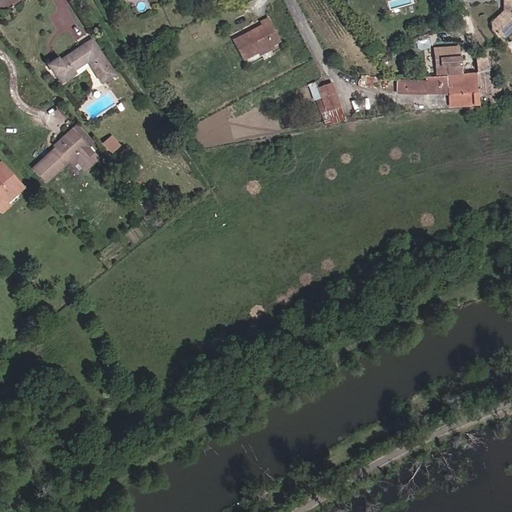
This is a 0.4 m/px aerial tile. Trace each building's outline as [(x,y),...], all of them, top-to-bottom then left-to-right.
[(497,35),(502,35),(511,25),(511,0),(504,0),(507,0),(507,9),(502,9),(491,21),(490,25),(491,29),(494,32),(497,35)] [(273,20),(265,24),(266,27),(234,43),(243,62),(283,41),(273,20)] [(91,42),(60,65),(57,61),(48,68),(56,79),(58,78),(63,85),(75,76),(73,73),(87,63),(102,84),(115,75),(91,42)] [(157,48),(149,54),(153,59),(161,54),(157,48)] [(422,53),(420,49),(413,52),(414,58),(422,53)] [(458,49),(433,50),(435,77),(447,76),(460,75),(458,49)] [(477,94),(490,94),(488,79),(486,58),(474,59),(475,74),(477,94)] [(460,75),(447,76),(448,79),(448,89),(449,96),(449,97),(477,94),(475,74),(460,75)] [(424,84),(398,83),(398,94),(426,95),(426,89),(439,88),(439,90),(448,89),(448,79),(424,81),(424,84)] [(318,85),(322,98),(337,95),(333,82),(318,85)] [(506,96),(511,93),(511,91),(511,89),(509,86),(503,89),(506,96)] [(337,95),(322,98),(330,122),(343,119),(337,95)] [(80,124),(72,131),(89,150),(96,143),(80,124)] [(90,152),(89,150),(72,131),(55,146),(60,152),(55,157),(52,153),(35,167),(49,184),(72,165),(74,166),(90,152)] [(120,147),(114,139),(106,146),(113,154),(120,147)] [(94,155),(90,152),(74,166),(77,170),(94,155)] [(0,201),(1,201),(4,206),(16,196),(22,191),(5,170),(0,174),(0,201)] [(1,201),(0,201),(0,213),(1,215),(20,201),(16,196),(4,206),(1,201)]
